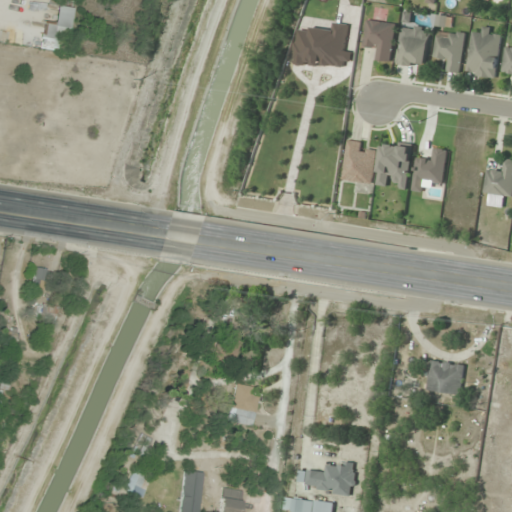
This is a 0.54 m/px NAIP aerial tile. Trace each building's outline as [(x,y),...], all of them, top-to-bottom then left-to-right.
[(72,8),(56,5),(56,0),(48,0),(48,3),(56,4),(53,23),(42,21),(38,48),(66,52),(72,8)] [(364,47),(374,48),(373,59),(393,61),(397,23),(367,19),(364,47)] [(433,27),(401,23),(397,64),(428,67),(433,27)] [(497,78),(503,36),(493,34),(494,27),(484,26),(482,35),(473,34),(467,73),(497,78)] [(467,33),(438,29),(434,59),(450,61),(448,71),(462,73),(467,33)] [(511,42),(507,42),(503,70),(511,71),(511,42)] [(343,180),(374,183),(378,153),(366,152),(367,142),(348,140),(343,180)] [(410,188),(414,144),(383,141),(379,186),(410,188)] [(313,153),(309,173),(333,177),(337,158),(313,153)] [(488,165),(485,194),(511,196),(511,159),(503,158),(502,167),(488,165)] [(42,289),(47,271),(36,268),(31,286),(42,289)] [(39,317),(52,321),(56,306),(42,303),(39,317)] [(0,340),(14,341),(14,331),(0,330),(0,340)] [(237,331),(217,331),(217,356),(237,356),(237,331)] [(466,365),(432,360),(428,390),(462,395),(466,365)] [(228,422),(251,426),(257,396),(252,395),(253,388),(235,384),(228,422)] [(355,494),(357,465),(329,462),(328,471),(309,469),(307,490),(355,494)] [(125,491),(141,496),(147,479),(130,474),(125,491)] [(237,511),(241,491),(222,489),(218,511),(237,511)] [(333,511),(335,502),(286,497),(285,509),(294,510),(293,511),(333,511)]
